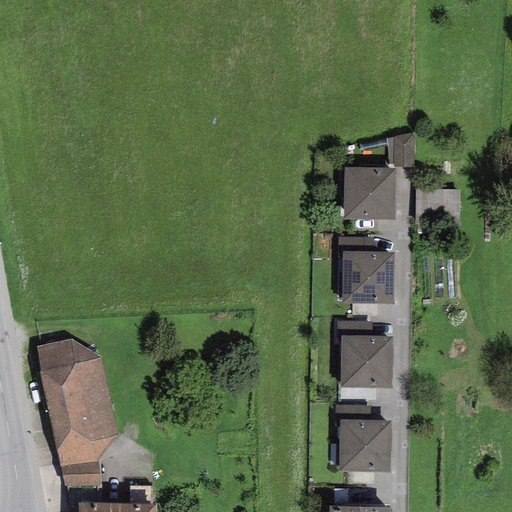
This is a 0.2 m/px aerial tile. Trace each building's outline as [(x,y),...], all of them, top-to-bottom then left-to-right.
[(413,133),(386,139),(389,167),(413,166),(413,133)] [(394,169),(343,169),(343,219),(394,220),(394,169)] [(462,190),(421,189),(421,217),(461,218),(462,190)] [(343,252),(373,253),(373,238),(337,237),(337,257),(343,257),(343,252)] [(343,257),(342,303),(393,304),(393,253),(373,253),(343,252),(343,257)] [(340,336),(372,337),(372,323),(336,321),(335,344),(340,344),(340,336)] [(372,337),(340,336),(340,344),(339,387),(391,389),(393,337),(372,337)] [(72,339),(35,347),(39,373),(63,485),(100,483),(97,460),(117,436),(99,357),(72,339)] [(334,426),(339,426),(339,421),(369,421),(369,406),(334,405),(334,426)] [(339,426),(339,471),(389,472),(390,421),(369,421),(339,421),(339,426)] [(117,511),(118,504),(77,503),(76,511),(117,511)]
